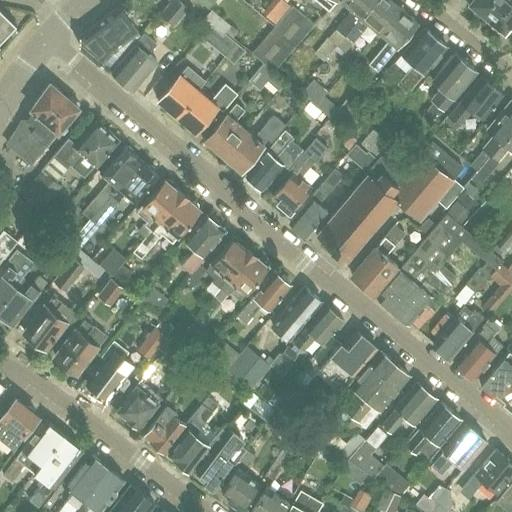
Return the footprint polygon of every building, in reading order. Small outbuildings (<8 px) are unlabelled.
[(171,0),(161,12),(175,24),(189,7),(179,0),(171,0)] [(269,0),(260,12),(275,25),(293,4),(288,0),(269,0)] [(328,7),(334,0),(302,0),(302,1),(320,17),(328,7)] [(377,33),(400,5),(393,0),(372,0),(344,36),(336,45),(335,46),(343,53),(367,24),(377,33)] [(372,0),(341,0),(340,2),(351,10),(335,29),(344,36),(372,0)] [(486,17),(500,0),(472,0),(470,3),(472,4),(470,7),(478,13),(480,11),(486,17)] [(511,0),(500,0),(486,17),(494,23),(492,26),(500,32),(502,30),(503,31),(511,21),(511,0)] [(270,31),(251,53),(274,71),(292,50),(315,23),(293,4),(275,25),(270,31)] [(102,62),(113,49),(139,31),(119,5),(81,34),(80,34),(79,43),(80,43),(102,62)] [(400,5),(377,33),(387,41),(369,63),(377,70),(396,48),(419,21),(400,5)] [(0,39),(16,23),(0,6),(0,39)] [(211,23),(223,33),(225,31),(230,25),(211,9),(204,17),(211,23)] [(225,31),(223,33),(211,23),(202,33),(226,53),(236,40),(225,31)] [(447,45),(424,26),(402,52),(415,62),(398,82),(409,91),(447,45)] [(148,53),(156,43),(144,32),(112,70),(134,89),(158,61),(148,53)] [(323,60),(335,46),(336,45),(328,38),(327,37),(314,52),(323,60)] [(430,126),(444,109),(477,70),(455,51),(429,82),(439,90),(431,99),(433,100),(419,117),(430,126)] [(263,63),(249,79),(252,81),(260,88),(267,79),(274,71),(263,63)] [(177,114),(199,88),(206,79),(188,64),(158,99),(167,106),(168,109),(172,112),(175,113),(177,114)] [(504,92),(482,74),(462,99),(449,116),(463,127),(476,111),(484,117),(504,92)] [(325,94),(328,90),(315,77),(303,90),(317,102),(325,94)] [(31,162),(79,106),(78,105),(79,101),(72,95),(69,96),(53,83),(48,83),(24,117),(8,141),(31,162)] [(196,131),(217,105),(223,110),(238,93),(226,83),(212,99),(199,88),(177,114),(179,117),(180,119),(184,122),(187,123),(196,131)] [(325,94),(317,102),(332,116),(340,107),(325,94)] [(340,107),(332,116),(342,124),(358,105),(348,97),(343,103),(340,107)] [(480,167),(511,128),(511,98),(488,127),(495,133),(472,161),(480,167)] [(236,119),(245,108),(237,101),(227,112),(205,138),(214,146),(215,149),(218,151),(221,152),(223,154),(246,128),(236,119)] [(272,141),(286,124),(274,113),(255,136),(246,128),(223,154),(226,156),(227,159),(230,161),(233,162),(242,170),(268,138),(272,141)] [(340,126),(329,117),(320,128),(331,136),(340,126)] [(97,164),(118,138),(116,136),(114,133),(110,130),(107,129),(96,120),(77,143),(69,136),(56,151),(85,176),(96,163),(97,164)] [(384,136),(375,127),(362,143),(371,151),(384,136)] [(276,157),(294,136),(285,128),(247,174),(263,188),(283,163),(276,157)] [(479,183),(498,160),(510,145),(511,146),(511,128),(480,167),(472,177),(479,183)] [(300,177),(315,160),(316,162),(328,147),(316,137),(304,150),(278,181),(281,184),(273,194),(280,199),(278,200),(280,202),(280,205),(285,209),(288,208),(290,210),(310,186),(300,177)] [(316,233),(347,258),(398,198),(420,217),(453,179),(452,178),(463,166),(433,140),(409,168),(386,148),(366,171),(367,172),(316,233)] [(94,214),(142,158),(133,151),(133,149),(129,145),(127,146),(124,143),(101,171),(110,179),(86,207),(94,214)] [(354,143),(346,153),(364,169),(375,157),(367,150),(365,152),(354,143)] [(136,200),(159,173),(156,171),(156,168),(153,165),(150,165),(142,158),(94,214),(90,218),(98,225),(127,192),(136,200)] [(319,203),(334,186),(343,175),(335,168),(290,221),(307,235),(328,210),(319,203)] [(42,169),(21,193),(29,200),(41,210),(62,186),(56,181),(50,176),(42,169)] [(146,236),(183,193),(174,185),(174,182),(170,179),(167,179),(165,178),(143,204),(137,211),(148,220),(139,230),(146,236)] [(17,195),(0,183),(0,198),(10,206),(17,195)] [(188,224),(200,208),(198,206),(198,202),(195,199),(191,200),(183,193),(146,236),(136,248),(143,254),(162,232),(173,241),(179,234),(182,231),(185,230),(188,227),(188,224)] [(25,202),(17,196),(10,206),(33,223),(35,220),(40,214),(25,202)] [(461,202),(457,199),(457,198),(456,198),(446,211),(448,213),(461,224),(472,211),(461,202)] [(201,257),(225,229),(218,222),(217,218),(211,213),(207,213),(206,213),(185,238),(196,247),(193,250),(201,257)] [(33,223),(32,224),(39,230),(48,219),(40,214),(35,220),(33,223)] [(98,226),(90,219),(78,233),(86,240),(98,226)] [(386,254),(394,244),(403,233),(393,225),(376,245),(352,273),(374,292),(397,264),(386,254)] [(511,242),(511,227),(499,244),(506,250),(511,242)] [(0,255),(1,254),(5,257),(18,240),(5,229),(0,235),(0,255)] [(71,242),(59,232),(54,239),(73,254),(75,251),(78,247),(71,242)] [(214,294),(251,250),(243,243),(243,240),(239,237),(236,238),(234,236),(212,262),(206,269),(216,277),(207,288),(214,294)] [(421,244),(377,294),(410,322),(433,296),(439,288),(440,289),(441,287),(431,279),(443,263),(442,262),(421,244)] [(34,261),(17,248),(0,269),(0,305),(16,285),(34,261)] [(100,266),(113,276),(126,260),(114,249),(100,266)] [(246,291),(268,265),(266,263),(266,260),(263,257),(260,257),(251,250),(214,294),(222,300),(230,289),(240,298),(246,291)] [(86,267),(72,256),(54,279),(68,290),(86,267)] [(493,311),(511,289),(511,288),(511,271),(500,262),(493,271),(505,281),(485,304),(493,311)] [(207,270),(200,265),(187,280),(194,286),(207,270)] [(275,270),(238,314),(247,322),(263,302),(270,308),(291,284),(275,270)] [(0,305),(0,311),(14,323),(47,281),(39,274),(25,292),(16,285),(0,305)] [(99,296),(110,305),(124,286),(113,277),(99,296)] [(152,280),(138,297),(158,313),(171,296),(152,280)] [(305,285),(272,324),(290,338),(322,300),(305,285)] [(73,313),(60,304),(63,300),(53,293),(45,304),(44,304),(24,330),(35,339),(33,341),(41,348),(44,345),(46,347),(73,313)] [(343,318),(327,304),(294,342),(303,350),(316,335),(324,342),(343,318)] [(475,308),(473,311),(465,304),(433,342),(451,357),(485,316),(475,308)] [(75,369),(77,372),(106,334),(84,317),(76,328),(75,328),(55,354),(66,363),(64,366),(72,372),(75,369)] [(503,345),(492,336),(501,326),(490,317),(454,359),(475,377),(503,345)] [(148,359),(158,346),(161,342),(164,338),(173,326),(166,320),(163,318),(137,351),(140,353),(148,359)] [(201,329),(193,338),(204,347),(212,338),(201,329)] [(377,347),(357,330),(344,344),(341,342),(319,367),(332,378),(337,372),(348,382),(377,347)] [(107,356),(87,381),(97,389),(97,392),(102,396),(104,395),(108,398),(128,372),(117,364),(127,351),(113,340),(103,353),(107,356)] [(227,370),(241,354),(227,342),(213,359),(227,370)] [(296,351),(291,347),(290,346),(288,344),(286,346),(281,353),(291,361),(295,357),(298,353),(296,351)] [(140,379),(117,408),(125,415),(127,417),(127,421),(133,425),(137,425),(139,426),(159,401),(146,391),(150,386),(144,381),(166,352),(158,346),(148,359),(135,376),(140,379)] [(241,354),(227,370),(249,389),(270,365),(247,346),(241,354)] [(351,414),(395,362),(380,349),(351,384),(358,390),(344,407),(351,414)] [(503,356),(481,382),(498,397),(511,379),(511,353),(508,350),(503,356)] [(366,426),(381,409),(410,374),(395,362),(351,414),(366,426)] [(312,376),(303,368),(276,400),(289,410),(307,388),(304,385),(312,376)] [(511,379),(498,397),(511,408),(511,379)] [(174,414),(177,411),(181,406),(175,402),(187,386),(179,380),(163,400),(168,404),(145,433),(151,438),(154,441),(154,444),(158,447),(161,446),(164,449),(185,423),(174,414)] [(437,397),(417,380),(396,405),(397,406),(382,424),(392,432),(407,415),(415,422),(437,397)] [(276,409),(251,391),(243,401),(268,420),(276,409)] [(189,468),(209,443),(196,433),(199,429),(201,426),(218,404),(208,395),(184,425),(188,428),(169,452),(176,458),(177,462),(185,468),(189,468)] [(0,435),(1,435),(14,446),(38,414),(36,412),(34,408),(30,405),(26,405),(16,397),(0,417),(0,435)] [(430,454),(440,443),(461,418),(441,401),(420,426),(421,427),(406,444),(416,453),(421,446),(430,454)] [(277,410),(269,420),(279,427),(287,417),(277,410)] [(35,471),(65,432),(50,420),(49,421),(45,418),(5,470),(14,477),(25,463),(35,471)] [(487,439),(466,422),(444,449),(432,464),(442,473),(454,458),(464,466),(487,439)] [(298,425),(288,440),(312,455),(322,440),(298,425)] [(208,458),(220,442),(229,431),(222,426),(217,432),(209,443),(201,453),(208,458)] [(225,455),(229,449),(232,449),(241,438),(230,429),(197,473),(204,478),(204,479),(215,488),(235,462),(225,455)] [(44,499),(83,448),(80,445),(80,444),(65,432),(35,471),(45,479),(35,491),(44,499)] [(348,458),(363,439),(355,432),(338,452),(348,458)] [(363,439),(348,458),(375,476),(386,463),(374,453),(376,450),(363,439)] [(273,461),(266,474),(274,479),(275,478),(283,465),(284,466),(295,449),(291,446),(286,443),(284,445),(282,449),(282,448),(273,461)] [(498,491),(511,474),(511,460),(496,447),(462,487),(471,494),(484,479),(498,491)] [(247,464),(255,454),(252,452),(247,448),(239,458),(247,464)] [(71,511),(107,465),(90,452),(66,483),(74,490),(56,511),(71,511)] [(364,478),(368,472),(363,469),(348,458),(347,460),(340,470),(346,474),(360,484),(364,478)] [(84,511),(91,503),(101,510),(125,479),(107,465),(71,511),(84,511)] [(240,505),(242,507),(259,482),(237,466),(229,477),(231,479),(223,491),(229,496),(228,498),(231,499),(231,503),(236,506),(240,505)] [(395,478),(391,484),(401,492),(408,482),(409,481),(399,473),(395,478)] [(511,511),(511,480),(496,499),(500,503),(499,504),(509,511),(511,511)] [(146,511),(155,502),(130,483),(107,511),(146,511)] [(281,511),(289,499),(293,493),(278,483),(274,490),(268,486),(251,511),(281,511)] [(371,494),(360,488),(352,504),(363,510),(371,494)] [(316,511),(322,502),(300,489),(286,511),(316,511)] [(376,507),(385,511),(391,511),(400,497),(385,489),(376,507)] [(345,511),(348,506),(353,497),(344,492),(333,511),(345,511)] [(429,511),(431,511),(438,504),(427,495),(420,504),(429,511)] [(447,495),(438,504),(431,511),(444,511),(454,501),(447,495)]
